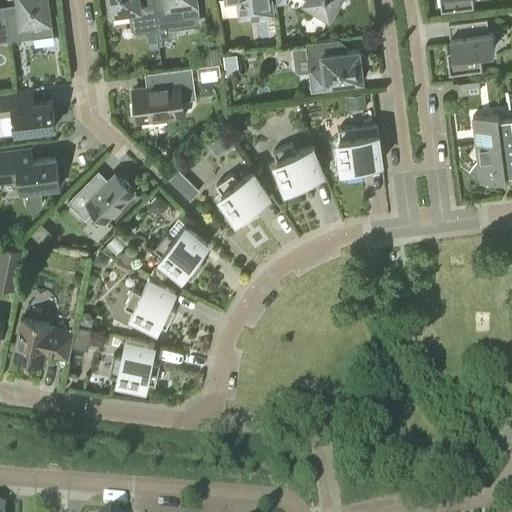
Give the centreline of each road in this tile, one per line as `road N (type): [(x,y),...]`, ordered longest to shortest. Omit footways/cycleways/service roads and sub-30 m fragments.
road 1 (residential): [(0,390),(210,424),(222,352),(267,282),(349,237),(412,229)]
road 2 (residential): [(70,486),(291,500),(301,511)]
road 3 (residential): [(384,0),(412,229)]
road 4 (residential): [(445,224),(411,0)]
road 5 (residential): [(96,121),(79,0)]
